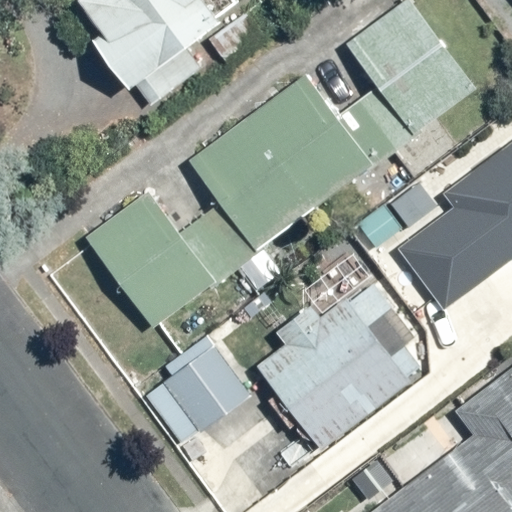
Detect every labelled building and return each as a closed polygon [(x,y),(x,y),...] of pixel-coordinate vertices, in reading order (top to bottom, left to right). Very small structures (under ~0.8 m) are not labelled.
[(79,0),(101,28),(92,34),(132,88),(244,6),(239,0),(79,0)] [(182,232),(149,188),(147,186),(86,232),(156,326),(476,87),(410,0),(382,0),(339,33),(379,85),(338,116),(305,71),(188,159),(221,203),(182,232)] [(460,307),(511,267),(511,137),(444,188),(453,201),(406,236),(460,307)] [(420,343),(373,279),(320,319),(310,305),(294,317),(305,332),(261,365),(323,449),(423,375),(407,353),(420,343)] [(257,392),(221,342),(147,394),(183,445),(257,392)] [(511,511),(511,369),(455,412),(473,436),(373,511),(511,511)]
